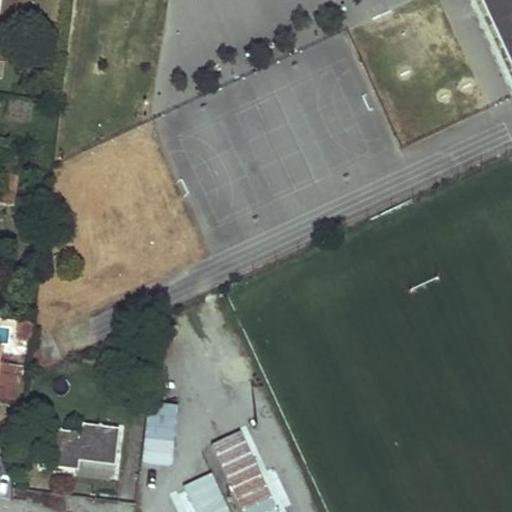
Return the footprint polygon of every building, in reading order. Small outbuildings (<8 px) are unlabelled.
[(511,0),(474,0),(511,81),(511,0)] [(0,205),(15,207),(20,173),(0,169),(0,205)] [(0,401),(14,403),(19,367),(1,364),(3,348),(0,347),(0,401)] [(159,449),(168,446),(195,511),(277,511),(240,422),(204,437),(184,388),(141,405),(159,449)] [(119,427),(82,423),(81,432),(45,428),(41,465),(77,469),(78,460),(79,457),(86,458),(85,461),(114,464),(119,427)]
